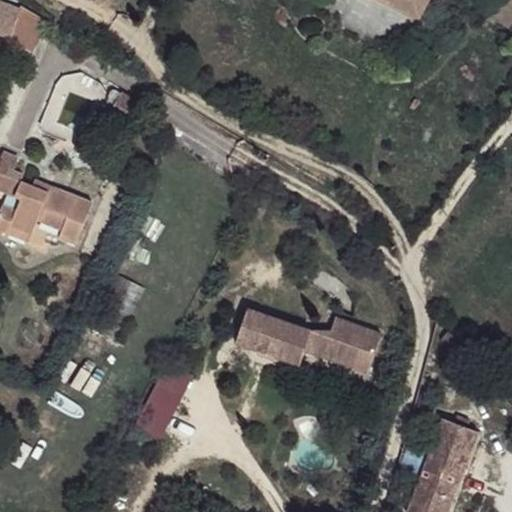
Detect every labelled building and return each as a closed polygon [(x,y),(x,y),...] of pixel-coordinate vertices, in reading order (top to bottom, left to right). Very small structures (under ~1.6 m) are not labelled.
[(440,0),(393,0),(430,20),(440,0)] [(511,0),(480,0),(474,11),(509,30),(511,24),(511,0)] [(53,27),(23,12),(12,44),(32,59),(53,27)] [(21,156),(3,149),(0,158),(0,184),(21,194),(18,205),(8,202),(0,221),(0,224),(13,231),(16,222),(36,229),(41,216),(47,203),(52,187),(27,176),(27,170),(19,167),(21,156)] [(76,187),(56,180),(52,187),(47,203),(68,211),(76,187)] [(95,196),(76,187),(68,211),(62,226),(81,236),(95,196)] [(68,211),(47,203),(41,216),(62,226),(68,211)] [(36,229),(16,222),(13,231),(33,237),(36,229)] [(246,305),(232,338),(298,359),(303,344),(306,335),(326,341),(322,350),(364,364),(376,327),(332,313),(328,323),(309,326),(246,305)] [(306,335),(303,344),(322,350),(326,341),(306,335)] [(169,438),(187,373),(158,365),(139,430),(169,438)] [(450,511),(480,433),(447,420),(411,511),(450,511)]
